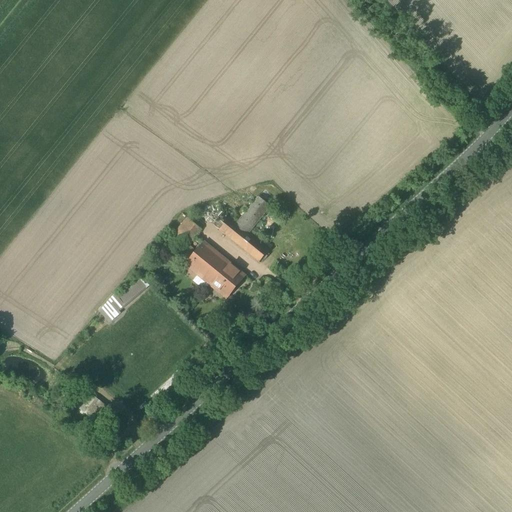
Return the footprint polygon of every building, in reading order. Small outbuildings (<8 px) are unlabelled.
[(212,227),(257,265),(266,255),(219,218),(212,227)] [(172,236),(187,249),(202,232),(188,219),(172,236)] [(203,245),(184,268),(204,284),(224,261),(203,245)] [(224,261),(204,284),(224,300),(244,277),(224,261)] [(126,309),(147,291),(140,282),(118,300),(126,309)] [(176,376),(154,394),(160,400),(181,380),(176,376)] [(92,389),(76,410),(102,428),(117,408),(92,389)]
